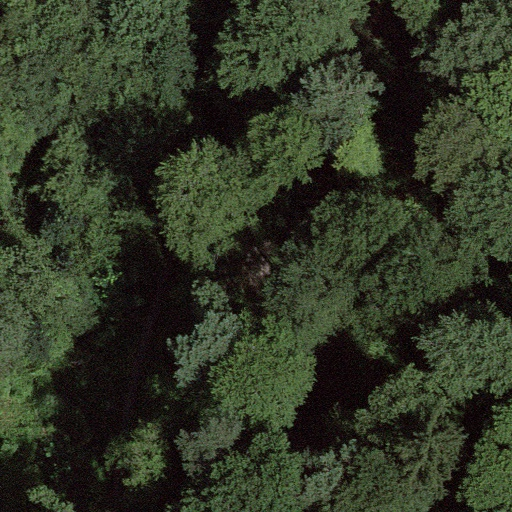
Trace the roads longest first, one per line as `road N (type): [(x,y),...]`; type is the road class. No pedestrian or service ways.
road 1 (track): [(333,511),(235,121),(227,0)]
road 2 (track): [(94,511),(106,395),(173,147),(235,121)]
